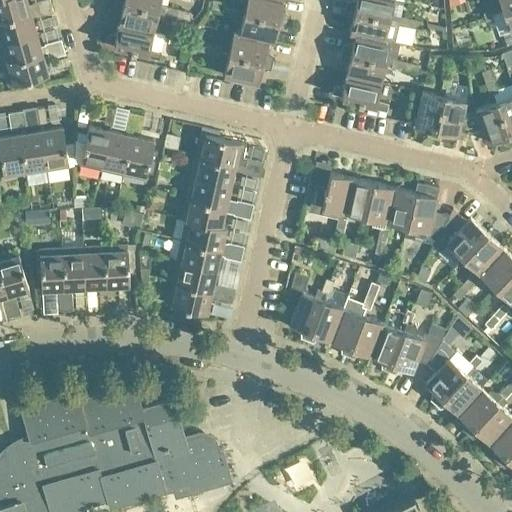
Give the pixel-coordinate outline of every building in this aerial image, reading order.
[(0,0),(0,18),(51,4),(49,0),(35,0),(32,1),(32,2),(28,3),(26,0),(0,0)] [(163,15),(164,10),(157,9),(120,0),(114,0),(113,5),(121,11),(118,23),(153,30),(156,16),(163,17),(164,16),(163,15)] [(120,0),(157,9),(164,10),(165,8),(166,3),(159,1),(159,0),(120,0)] [(214,0),(212,0),(211,8),(223,11),(225,2),(214,0)] [(281,8),(282,0),(246,0),(244,11),(287,21),(289,14),(281,8)] [(349,0),(347,0),(346,7),(396,19),(399,19),(400,15),(403,0),(349,0)] [(511,6),(511,0),(499,0),(503,9),(511,6)] [(238,5),(225,2),(223,11),(236,14),(238,5)] [(0,41),(36,31),(32,16),(36,15),(36,16),(53,12),(51,4),(0,18),(0,41)] [(511,6),(503,9),(510,29),(503,32),(507,44),(511,42),(511,6)] [(396,19),(346,7),(344,14),(352,19),(349,31),(355,32),(356,31),(384,38),(384,37),(390,39),(394,39),(397,23),(395,23),(396,19)] [(178,10),(165,8),(164,10),(163,15),(164,16),(176,18),(178,10)] [(494,8),(482,12),(485,19),(497,14),(494,8)] [(191,12),(178,10),(176,18),(189,20),(191,12)] [(286,27),(287,21),(244,11),(239,31),(239,32),(268,38),(267,39),(273,41),(276,29),(286,27)] [(397,23),(407,25),(409,17),(400,15),(399,19),(396,19),(395,23),(397,23)] [(422,20),(409,17),(407,25),(420,28),(422,20)] [(163,32),(153,30),(118,23),(116,32),(106,34),(105,41),(130,47),(129,52),(159,59),(161,50),(159,49),(163,32)] [(265,49),(267,39),(268,38),(239,32),(239,31),(234,30),(229,52),(272,61),(273,55),(265,49)] [(44,44),(40,45),(36,31),(0,41),(0,53),(3,63),(42,52),(46,51),(63,46),(60,37),(44,42),(44,44)] [(385,60),(390,39),(384,37),(384,38),(356,31),(355,32),(353,42),(343,44),(342,50),(385,60)] [(195,49),(208,52),(210,43),(197,40),(195,49)] [(222,46),(210,43),(208,52),(220,55),(222,46)] [(65,53),(63,46),(46,51),(48,58),(65,53)] [(380,81),(385,60),(342,50),(340,57),(348,63),(346,74),(380,81)] [(48,73),(42,52),(3,63),(9,85),(48,73)] [(270,68),(272,61),(229,52),(224,73),(258,81),(261,70),(270,68)] [(391,66),(404,69),(406,60),(393,58),(391,66)] [(404,69),(416,72),(418,63),(406,60),(404,69)] [(481,70),(485,82),(493,80),(489,67),(481,70)] [(376,99),(380,81),(346,74),(344,84),(334,86),(332,93),(357,99),(356,104),(387,110),(388,102),(376,99)] [(443,74),(440,86),(449,88),(451,76),(443,74)] [(497,91),(493,80),(485,82),(489,94),(497,91)] [(434,138),(443,94),(422,90),(414,124),(425,127),(427,136),(434,138)] [(482,127),(475,108),(476,107),(473,99),(465,99),(443,94),(434,138),(455,143),(458,130),(468,132),(482,127)] [(511,94),(496,100),(511,142),(511,141),(511,94)] [(496,100),(476,107),(475,108),(482,127),(487,141),(498,137),(505,144),(511,142),(496,100)] [(47,122),(44,105),(36,107),(39,123),(47,122)] [(107,106),(103,122),(111,124),(115,107),(107,106)] [(23,109),(15,110),(18,127),(19,132),(25,172),(47,169),(40,129),(30,130),(30,125),(25,125),(23,109)] [(10,129),(18,127),(15,110),(7,111),(10,129)] [(123,173),(132,133),(133,128),(136,112),(128,110),(124,127),(125,128),(124,132),(111,129),(102,168),(123,173)] [(144,114),(136,112),(133,128),(140,130),(144,114)] [(102,168),(111,129),(88,124),(80,164),(102,168)] [(69,165),(62,125),(40,129),(47,169),(69,165)] [(243,156),(246,141),(201,131),(196,153),(235,162),(244,164),(246,157),(243,156)] [(25,172),(19,132),(0,135),(0,157),(3,176),(25,172)] [(145,178),(154,138),(132,133),(123,173),(145,178)] [(179,138),(163,137),(160,188),(184,189),(186,155),(179,154),(179,138)] [(261,168),(244,164),(235,162),(196,153),(191,174),(230,183),(234,169),(242,171),(259,176),(261,168)] [(246,157),(244,164),(261,168),(263,161),(246,157)] [(344,210),(352,176),(330,171),(326,186),(315,183),(309,210),(321,213),(323,205),(344,210)] [(227,197),(230,183),(191,174),(186,195),(252,210),(254,203),(236,198),(236,200),(227,197)] [(365,215),(373,180),(352,176),(344,210),(365,215)] [(379,227),(376,239),(386,240),(388,227),(384,226),(386,220),(394,185),(373,180),(365,215),(373,217),(371,225),(379,227)] [(435,239),(449,214),(433,210),(439,185),(417,180),(415,190),(407,224),(427,229),(426,237),(435,239)] [(407,224),(415,190),(394,185),(386,220),(407,224)] [(252,210),(186,195),(181,217),(186,218),(186,217),(221,225),(221,224),(224,211),(233,213),(233,214),(250,218),(252,210)] [(146,198),(144,208),(153,210),(154,204),(152,200),(146,198)] [(35,208),(25,209),(26,222),(36,221),(35,208)] [(463,257),(487,231),(470,216),(461,225),(449,214),(435,239),(443,247),(447,242),(463,257)] [(338,216),(335,229),(343,231),(346,218),(338,216)] [(222,241),(226,225),(221,224),(221,225),(186,217),(186,218),(181,239),(242,252),(244,245),(227,241),(226,242),(222,241)] [(479,271),(502,245),(487,231),(463,257),(479,271)] [(330,236),(327,248),(335,250),(338,238),(330,236)] [(240,260),(242,252),(181,239),(176,260),(216,268),(219,254),(223,255),(223,256),(240,260)] [(383,253),(386,240),(376,239),(374,251),(383,253)] [(133,251),(135,243),(104,244),(108,306),(115,306),(115,284),(129,284),(129,276),(132,276),(134,267),(133,251)] [(108,306),(104,244),(83,245),(85,286),(99,285),(99,307),(108,306)] [(293,251),(293,252),(300,254),(302,246),(295,244),(293,251)] [(85,286),(83,245),(61,246),(65,309),(72,309),(71,287),(85,286)] [(494,286),(511,266),(511,254),(502,245),(479,271),(494,286)] [(65,309),(61,246),(39,248),(41,288),(56,288),(56,309),(65,309)] [(29,287),(17,248),(0,252),(0,269),(13,314),(20,312),(14,291),(29,287)] [(213,283),(216,268),(176,260),(171,281),(211,289),(215,290),(232,294),(234,287),(217,282),(217,284),(213,283)] [(510,301),(511,298),(511,266),(494,286),(510,301)] [(13,314),(0,269),(0,299),(5,317),(13,314)] [(326,290),(321,289),(318,287),(315,295),(303,290),(309,274),(295,269),(288,296),(298,300),(289,323),(300,327),(301,337),(307,339),(326,290)] [(470,273),(461,283),(467,289),(476,279),(470,273)] [(334,280),(330,279),(326,277),(321,289),(326,290),(307,339),(313,342),(320,334),(330,338),(343,305),(326,299),(328,293),(329,293),(334,280)] [(371,280),(366,293),(375,296),(379,283),(371,280)] [(206,311),(209,297),(214,298),(215,290),(211,289),(171,281),(166,302),(206,311)] [(458,298),(467,289),(461,283),(452,293),(458,298)] [(230,302),(232,294),(215,290),(214,298),(230,302)] [(370,308),(375,296),(366,293),(361,305),(370,308)] [(502,302),(493,312),(500,318),(509,309),(502,302)] [(347,355),(363,313),(343,305),(330,338),(341,342),(341,352),(347,355)] [(401,320),(406,322),(410,323),(411,321),(415,311),(406,308),(401,320)] [(493,312),(484,322),(491,328),(500,318),(493,312)] [(371,354),(383,321),(363,313),(347,355),(353,357),(360,350),(371,354)] [(448,328),(441,338),(448,344),(458,332),(463,336),(472,326),(457,313),(448,328)] [(388,370),(403,329),(383,321),(371,354),(381,358),(381,368),(388,370)] [(426,362),(441,338),(425,332),(423,336),(416,333),(417,329),(415,322),(411,321),(410,323),(406,322),(403,329),(388,370),(394,373),(401,365),(412,370),(416,358),(426,362)] [(429,321),(425,332),(441,338),(448,328),(429,321)] [(465,371),(449,357),(455,351),(448,344),(441,338),(426,362),(435,371),(425,382),(433,389),(430,399),(435,403),(465,371)] [(473,369),(482,359),(475,352),(466,362),(473,369)] [(457,411),(481,386),(465,371),(435,403),(440,408),(449,404),(457,411)] [(80,511),(79,506),(106,498),(109,506),(173,488),(175,495),(230,479),(221,448),(214,451),(212,445),(211,443),(210,442),(209,440),(207,439),(205,439),(203,438),(201,438),(200,438),(186,442),(173,397),(141,406),(134,381),(79,397),(76,390),(20,406),(29,438),(25,439),(21,441),(17,442),(14,445),(10,447),(7,450),(2,454),(0,457),(0,511),(80,511)] [(511,415),(511,414),(502,405),(507,399),(505,397),(511,389),(511,386),(508,382),(499,391),(502,395),(466,433),(471,437),(481,433),(488,440),(511,415)] [(466,433),(502,395),(499,391),(498,390),(489,389),(487,391),(481,386),(457,411),(465,419),(462,428),(466,433)] [(498,462),(511,447),(511,415),(488,440),(497,448),(493,458),(498,462)] [(511,447),(498,462),(503,467),(511,462),(511,447)] [(421,511),(413,496),(382,511),(421,511)]
